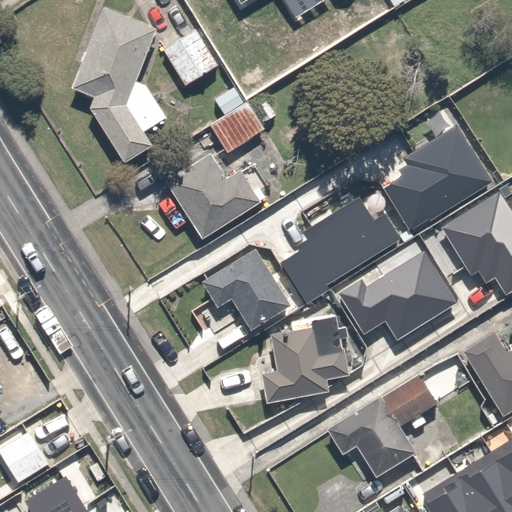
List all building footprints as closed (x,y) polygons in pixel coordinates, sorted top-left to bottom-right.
[(70,85),(86,91),(81,101),(115,158),(142,143),(134,129),(163,111),(138,68),(134,70),(151,24),(100,5),(70,85)] [(216,60),(193,22),(157,44),(180,82),(216,60)] [(261,126),(241,97),(204,124),(224,152),(261,126)] [(158,179),(162,184),(194,237),(264,193),(247,165),(223,179),(205,150),(158,179)] [(320,182),(273,209),(289,236),(336,209),(320,182)] [(288,300),(252,245),(195,282),(212,308),(226,299),(245,328),(288,300)] [(425,311),(391,331),(403,352),(437,332),(425,311)] [(277,330),(266,342),(270,367),(254,369),(260,403),(324,393),(321,380),(341,377),(337,348),(312,352),(308,325),(306,315),(285,319),(286,328),(277,330)] [(496,328),(456,353),(496,416),(511,406),(511,336),(504,342),(496,328)] [(376,395),(322,427),(319,428),(336,456),(351,447),(369,477),(410,452),(376,395)] [(511,459),(511,429),(505,419),(458,451),(479,482),(511,459)] [(25,426),(0,440),(0,462),(11,481),(45,461),(25,426)] [(462,511),(437,473),(415,488),(426,505),(415,511),(462,511)] [(0,511),(26,511),(17,497),(0,508),(0,511)]
